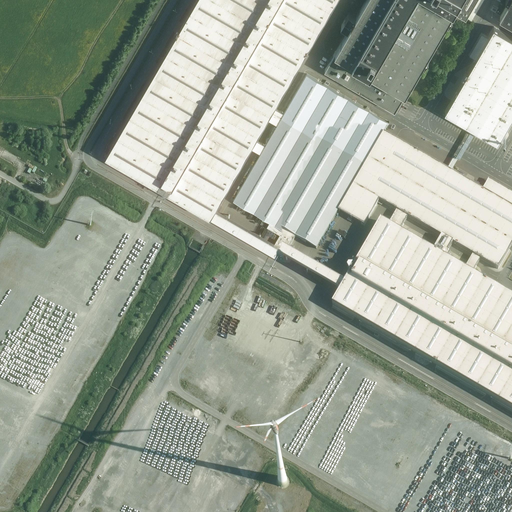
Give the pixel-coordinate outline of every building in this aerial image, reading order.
[(197,0),(107,156),(212,216),(214,213),(219,203),(337,0),(197,0)] [(366,0),(326,70),(398,114),(460,10),(470,16),(480,0),(366,0)] [(511,0),(510,0),(501,17),(511,23),(511,0)] [(511,34),(497,25),(448,109),(499,138),(511,114),(511,34)] [(390,122),(307,75),(234,202),(269,222),(266,228),(278,235),(277,237),(291,245),(296,238),(316,250),(390,122)] [(485,187),(386,130),(340,211),(369,227),(384,200),(401,210),(393,223),(404,229),(412,216),(449,237),(442,249),(453,255),(460,243),(477,253),(470,265),(476,269),(483,257),(500,267),(511,245),(511,189),(491,177),(485,187)] [(353,282),(291,245),(277,237),(219,203),(214,213),(348,291),(353,282)] [(393,223),(389,219),(353,282),(348,291),(340,304),(511,404),(511,293),(477,274),(479,271),(476,269),(470,265),(453,255),(442,249),(404,229),(393,223)]
